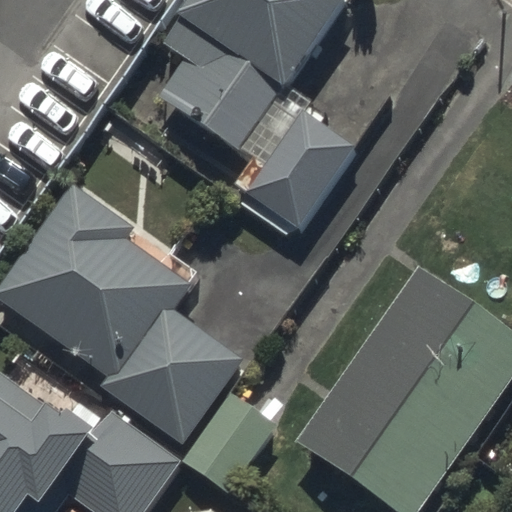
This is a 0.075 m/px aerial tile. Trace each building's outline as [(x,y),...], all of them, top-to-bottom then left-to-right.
[(161,103),(248,163),(358,8),(346,0),(202,0),(166,52),(186,67),(161,103)] [(254,201),(305,236),(362,156),(311,121),(254,201)] [(249,371),(182,324),(199,299),(132,252),(140,239),(79,197),(71,209),(2,307),(116,387),(107,399),(189,456),(249,371)] [(302,456),(382,511),(433,511),(511,400),(511,339),(426,279),(302,456)] [(118,421),(96,452),(0,384),(0,511),(66,511),(72,504),(82,511),(157,511),(187,470),(118,421)] [(191,471),(233,500),(280,433),(238,404),(191,471)]
